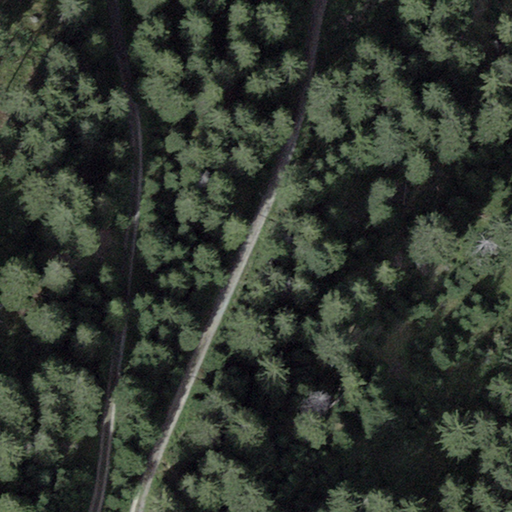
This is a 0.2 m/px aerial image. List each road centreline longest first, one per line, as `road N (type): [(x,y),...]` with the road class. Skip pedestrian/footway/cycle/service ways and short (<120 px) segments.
road 1 (track): [(322,0),(309,92),(150,468),(143,511)]
road 2 (track): [(93,511),(137,171),(115,0)]
